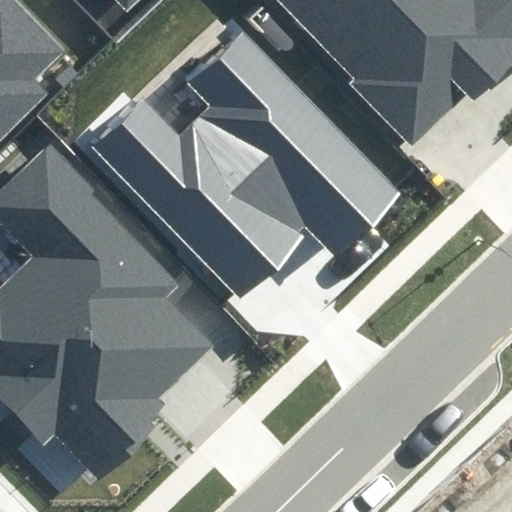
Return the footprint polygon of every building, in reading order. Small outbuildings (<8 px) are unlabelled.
[(0,0),(0,129),(69,65),(7,0),(0,0)] [(114,0),(126,12),(138,0),(114,0)] [(511,0),(268,0),(405,142),(459,91),(469,101),(511,60),(511,0)] [(330,259),(396,193),(247,44),(205,85),(226,107),(186,147),(137,98),(83,152),(242,311),(312,241),(330,259)] [(193,287),(44,135),(0,178),(0,226),(29,255),(3,280),(0,276),(0,389),(46,437),(59,425),(106,472),(165,415),(152,402),(215,341),(177,302),(193,287)]
